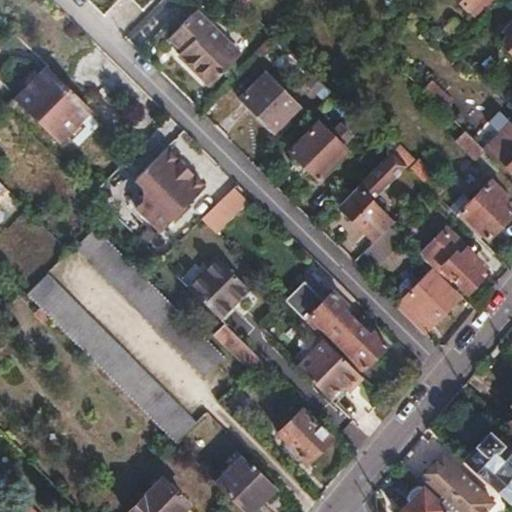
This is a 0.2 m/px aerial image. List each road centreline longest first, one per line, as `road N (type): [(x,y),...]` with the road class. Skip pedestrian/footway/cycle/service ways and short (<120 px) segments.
road 1 (unclassified): [(452,367),(64,0)]
road 2 (residential): [(452,367),(336,509)]
